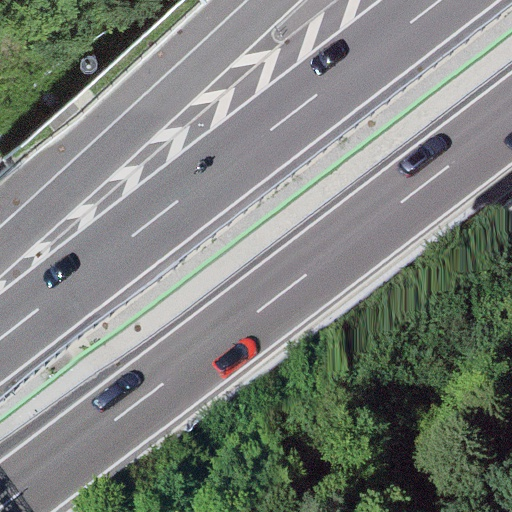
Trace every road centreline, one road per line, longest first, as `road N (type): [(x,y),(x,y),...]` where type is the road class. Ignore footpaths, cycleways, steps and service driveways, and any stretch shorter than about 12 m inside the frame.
road 1 (motorway): [(0,511),(511,123)]
road 2 (motorway): [(440,0),(0,337)]
road 3 (motorway): [(195,511),(511,273)]
road 4 (motorway): [(272,0),(0,252)]
